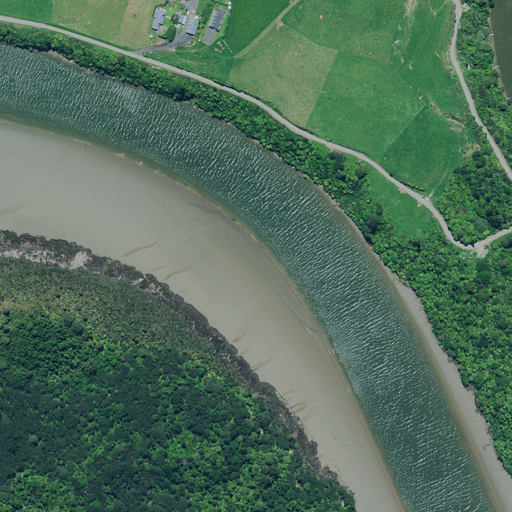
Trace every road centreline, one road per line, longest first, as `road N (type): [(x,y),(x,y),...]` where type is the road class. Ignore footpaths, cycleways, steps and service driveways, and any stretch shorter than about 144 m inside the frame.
road 1 (residential): [(0,16),(184,71),(363,157),(419,196),(452,245),(481,243),(511,220)]
road 2 (residential): [(511,178),(451,62),(457,0)]
